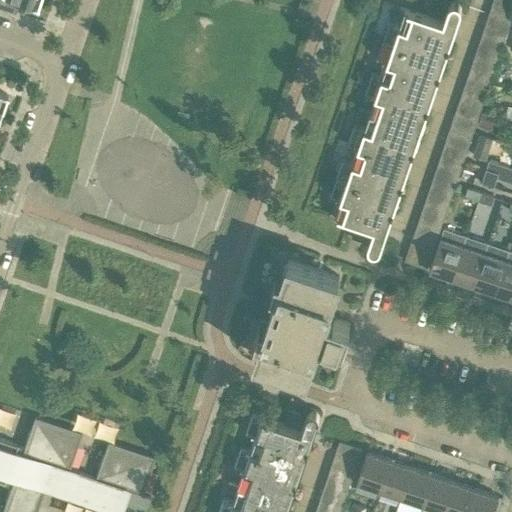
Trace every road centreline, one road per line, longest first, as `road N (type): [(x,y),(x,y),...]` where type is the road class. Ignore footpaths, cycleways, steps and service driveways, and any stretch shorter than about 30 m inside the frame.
road 1 (residential): [(511,464),(220,364)]
road 2 (residential): [(386,270),(470,0)]
road 3 (residential): [(227,271),(14,200)]
road 4 (residential): [(386,270),(246,223)]
road 5 (residential): [(59,64),(14,200)]
road 6 (residential): [(511,314),(386,270)]
